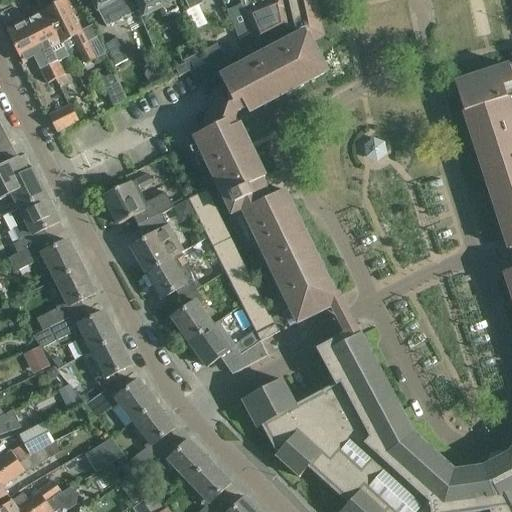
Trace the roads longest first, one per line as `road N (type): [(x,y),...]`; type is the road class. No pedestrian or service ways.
road 1 (residential): [(188,415),(137,341),(0,64)]
road 2 (residential): [(372,302),(327,214),(309,201),(282,135),(361,90),(428,66)]
road 3 (residential): [(511,431),(489,448),(445,439),(372,302)]
road 4 (residential): [(372,302),(308,337),(275,369),(188,415)]
road 5 (residential): [(428,66),(475,257)]
road 6 (residential): [(286,511),(188,415)]
road 7 (residential): [(475,257),(511,372)]
